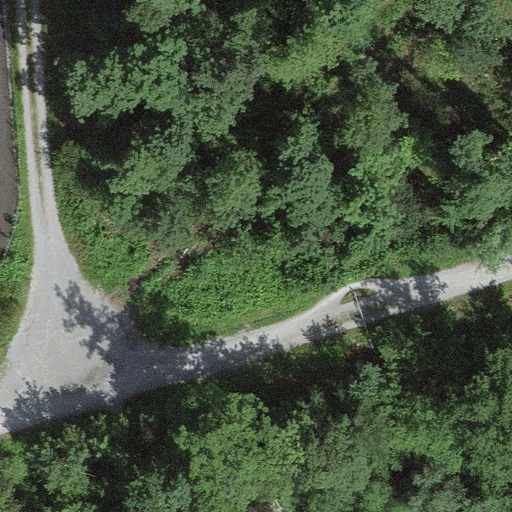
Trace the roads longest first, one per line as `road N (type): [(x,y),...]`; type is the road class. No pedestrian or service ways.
road 1 (track): [(0,421),(511,264)]
road 2 (track): [(78,400),(30,0)]
